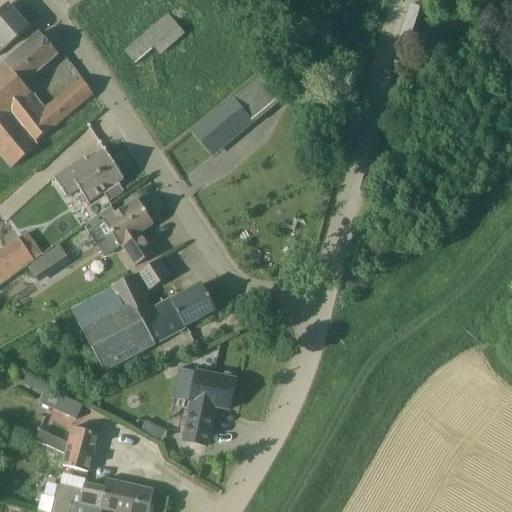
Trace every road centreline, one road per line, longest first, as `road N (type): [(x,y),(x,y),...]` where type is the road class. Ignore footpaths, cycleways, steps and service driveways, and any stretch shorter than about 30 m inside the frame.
road 1 (unclassified): [(318,314),(245,292),(227,276),(44,0)]
road 2 (unclassified): [(318,314),(402,0)]
road 3 (unclassified): [(227,511),(294,396),(318,314)]
